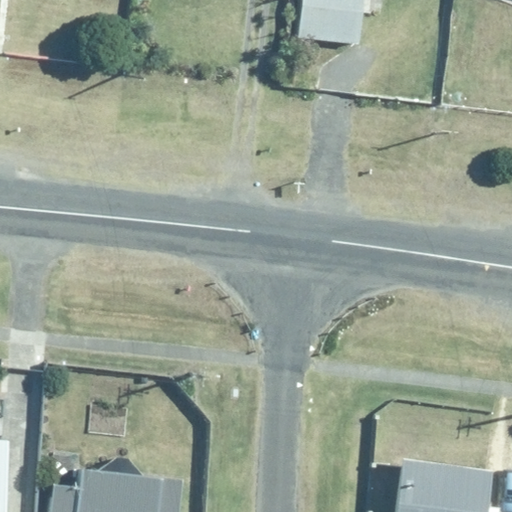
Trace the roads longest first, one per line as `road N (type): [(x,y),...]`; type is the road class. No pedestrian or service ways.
road 1 (tertiary): [(0,204),(290,232)]
road 2 (residential): [(273,511),(290,232)]
road 3 (tertiary): [(290,232),(511,268)]
